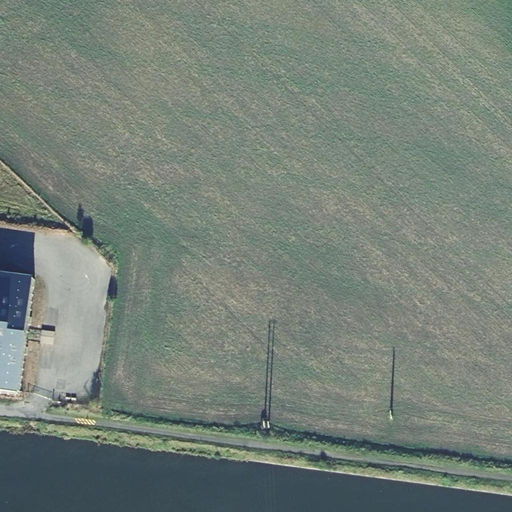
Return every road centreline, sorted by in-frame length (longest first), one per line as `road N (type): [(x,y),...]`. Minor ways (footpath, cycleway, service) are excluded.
road 1 (unclassified): [(0,411),(325,453)]
road 2 (unclassified): [(511,478),(325,453)]
